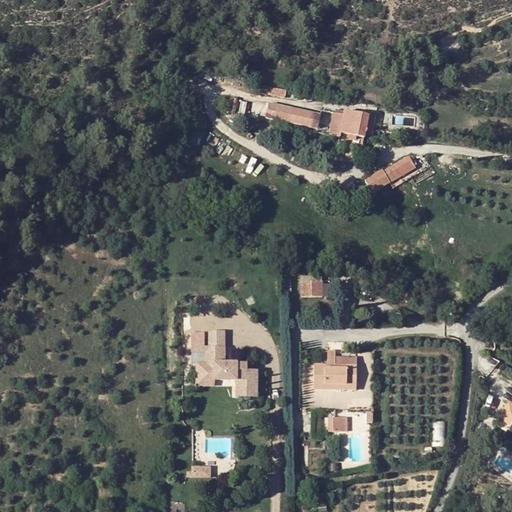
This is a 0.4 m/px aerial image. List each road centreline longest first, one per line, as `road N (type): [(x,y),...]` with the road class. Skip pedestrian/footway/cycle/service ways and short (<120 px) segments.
road 1 (unclassified): [(511,279),(462,317),(435,511)]
road 2 (unknown): [(461,333),(320,334)]
